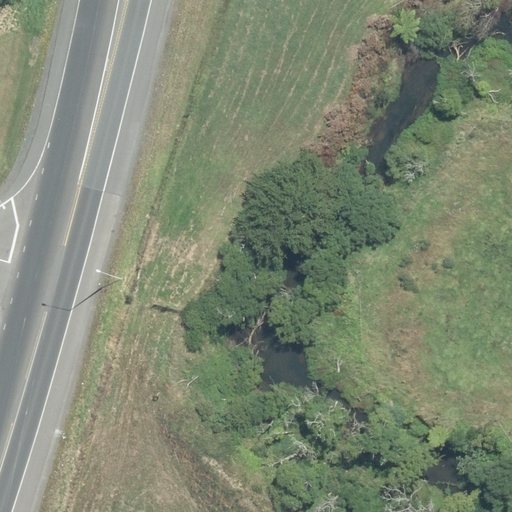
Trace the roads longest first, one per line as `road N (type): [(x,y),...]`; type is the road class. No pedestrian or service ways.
road 1 (trunk): [(123,0),(57,275)]
road 2 (trunk): [(57,275),(0,467)]
